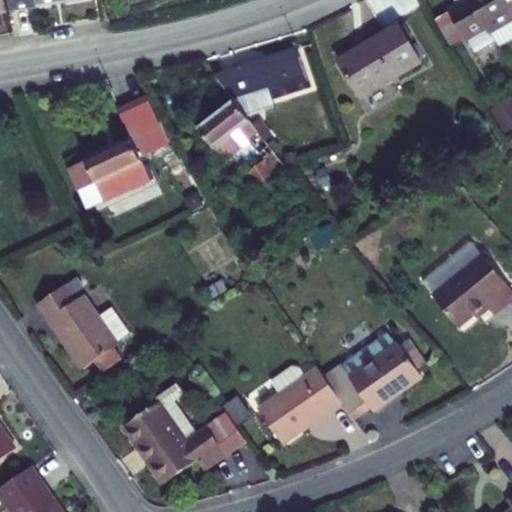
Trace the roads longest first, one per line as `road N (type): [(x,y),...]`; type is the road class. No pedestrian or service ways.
road 1 (tertiary): [(0,67),(149,41),(292,0)]
road 2 (residential): [(243,511),(365,468),(511,392)]
road 3 (residential): [(127,511),(0,331)]
